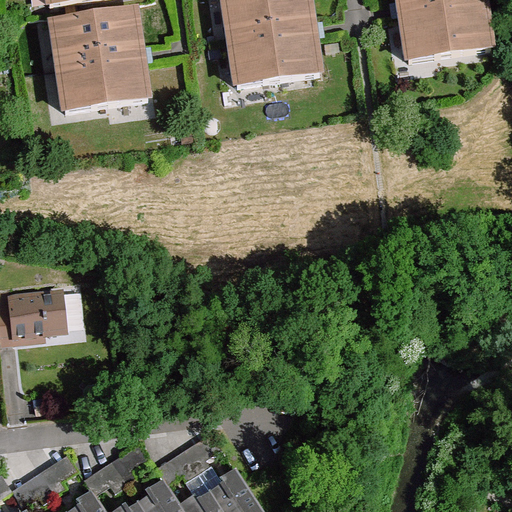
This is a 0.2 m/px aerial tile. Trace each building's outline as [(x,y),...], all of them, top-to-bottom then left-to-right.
[(50,0),(52,10),(124,0),(50,0)] [(316,0),(245,0),(227,3),(239,85),(327,72),(316,0)] [(491,0),(401,0),(410,61),(498,48),(491,0)] [(141,14),(54,26),(67,117),(154,105),(141,14)] [(67,293),(12,297),(16,346),(71,339),(67,293)] [(264,511),(237,469),(221,480),(223,484),(197,501),(194,497),(181,506),(164,480),(146,492),(148,497),(129,510),(126,505),(115,511),(104,511),(92,492),(77,502),(79,505),(67,511),(25,511),(26,511),(25,511),(264,511)]
